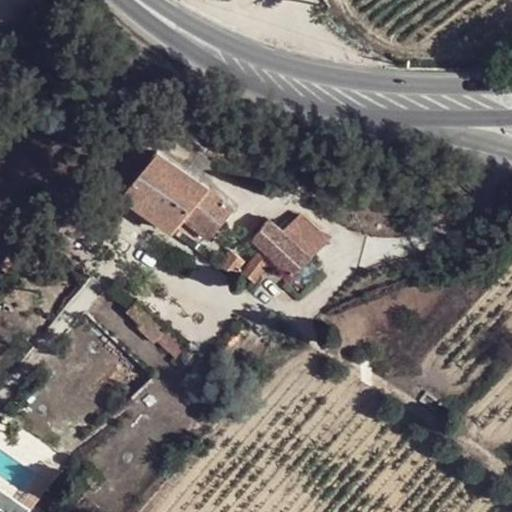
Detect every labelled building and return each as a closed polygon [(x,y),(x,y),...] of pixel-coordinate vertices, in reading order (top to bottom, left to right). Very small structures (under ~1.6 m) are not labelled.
[(158,151),(121,195),(197,249),(232,208),(209,187),(158,151)] [(274,257),(292,275),(330,240),(302,214),(282,229),(270,218),(253,238),(263,249),(244,274),(254,282),(267,266),(274,257)] [(231,250),(219,265),(234,275),(245,260),(231,250)] [(13,279),(24,265),(14,256),(1,271),(13,279)] [(285,282),(292,275),(274,257),(267,266),(285,282)] [(137,300),(125,313),(138,325),(135,328),(153,343),(157,341),(168,330),(170,328),(137,300)] [(168,330),(157,341),(176,358),(186,347),(168,330)] [(42,477),(29,494),(37,500),(50,484),(42,477)]
